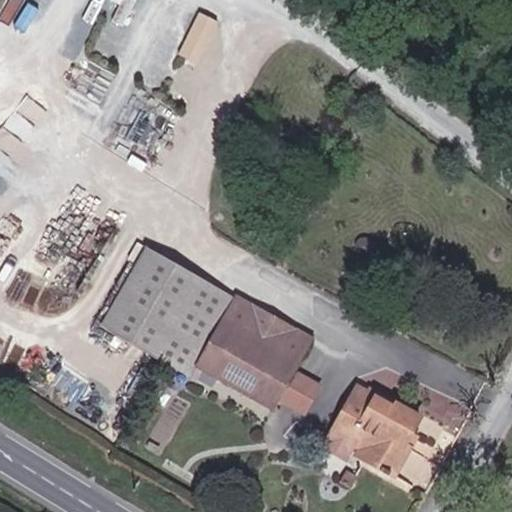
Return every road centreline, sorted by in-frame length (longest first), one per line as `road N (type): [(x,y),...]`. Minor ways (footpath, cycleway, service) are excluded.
road 1 (unknown): [(511,220),(227,0)]
road 2 (primary): [(0,446),(105,511)]
